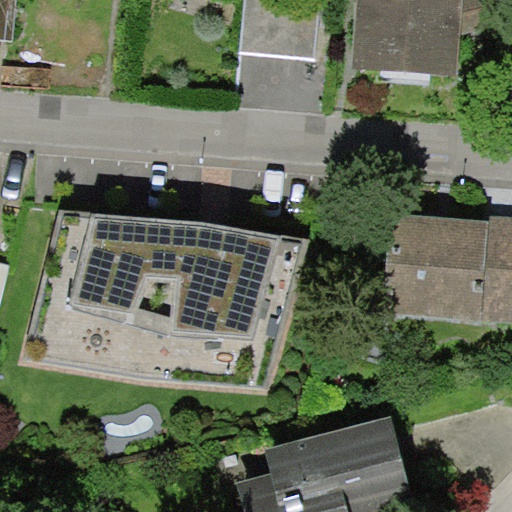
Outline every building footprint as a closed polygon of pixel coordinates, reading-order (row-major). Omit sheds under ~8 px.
[(0,0),(0,41),(12,42),(15,0),(0,0)] [(246,0),(244,59),(316,63),(323,0),(246,0)] [(361,0),(357,74),(456,84),(459,2),(461,0),(361,0)] [(156,383),(268,392),(309,241),(204,221),(60,209),(19,359),(156,383)] [(511,226),(397,218),(390,323),(511,331),(511,226)] [(279,481),(229,494),(234,511),(417,511),(395,424),(273,456),(279,481)]
